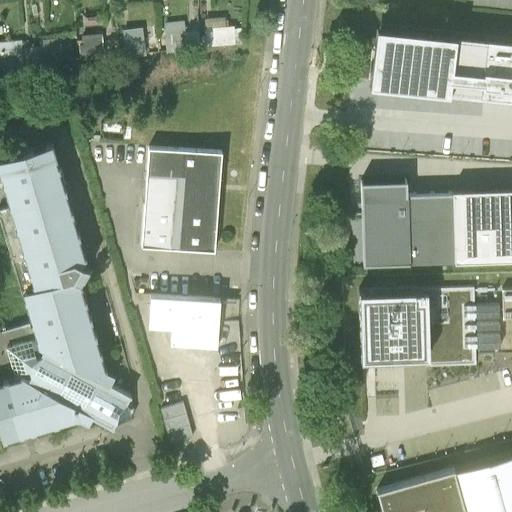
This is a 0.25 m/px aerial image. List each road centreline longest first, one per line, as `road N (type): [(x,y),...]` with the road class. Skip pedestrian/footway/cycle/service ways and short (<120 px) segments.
road 1 (tertiary): [(291,464),(275,372),(273,271),(303,0)]
road 2 (unclassified): [(291,464),(126,511)]
